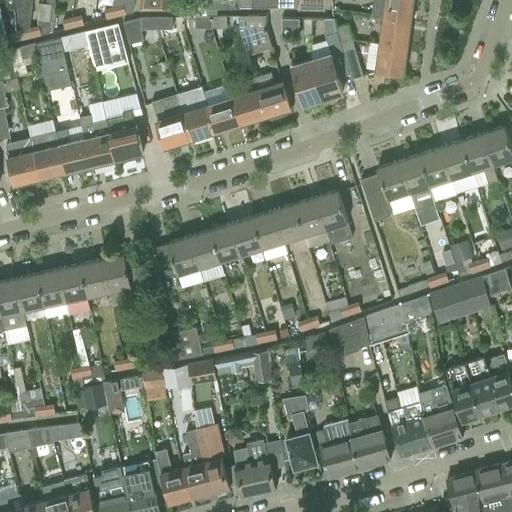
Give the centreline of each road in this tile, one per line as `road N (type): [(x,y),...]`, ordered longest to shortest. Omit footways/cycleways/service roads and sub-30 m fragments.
road 1 (residential): [(511,0),(485,75),(468,89),(213,178),(0,235)]
road 2 (residential): [(286,511),(511,445)]
